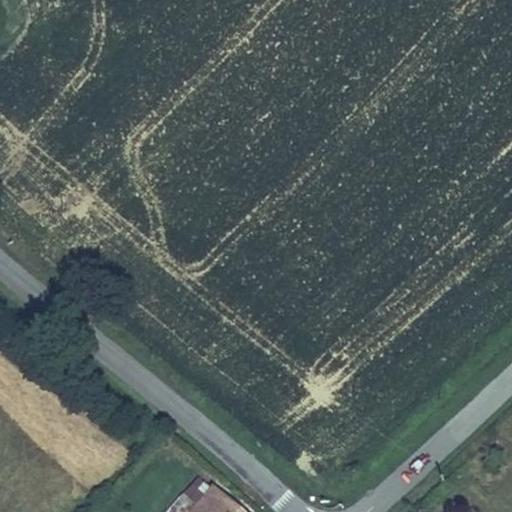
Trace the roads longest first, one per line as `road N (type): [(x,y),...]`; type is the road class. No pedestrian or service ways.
road 1 (tertiary): [(292,511),(0,258)]
road 2 (tertiary): [(511,378),(366,511)]
